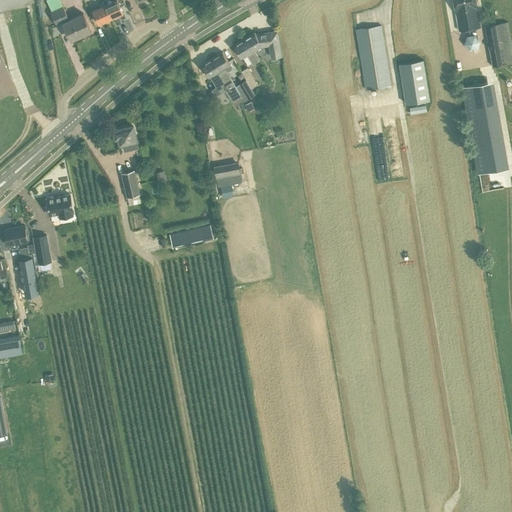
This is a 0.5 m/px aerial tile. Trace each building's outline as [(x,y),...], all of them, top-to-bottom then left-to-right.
[(69,19),(60,0),(47,0),(52,10),(51,11),(57,25),(63,23),(70,37),(82,31),(84,35),(92,31),(84,13),(69,19)] [(105,4),(111,18),(123,12),(117,0),(109,0),(110,2),(105,4)] [(453,0),(459,31),(481,27),(475,0),(453,0)] [(111,18),(105,4),(93,9),(99,23),(111,18)] [(492,65),(511,61),(511,46),(507,21),(485,26),(492,65)] [(366,89),(391,85),(381,25),(357,29),(366,89)] [(252,51),(254,50),(263,44),(270,43),(272,56),(280,55),(276,31),(257,35),(255,32),(245,39),(252,51)] [(466,47),(478,48),(480,35),(468,33),(466,47)] [(252,51),(245,39),(234,45),(242,57),(247,54),(253,64),(260,59),(254,50),(252,51)] [(226,80),(231,77),(225,67),(231,64),(223,51),(213,58),(226,80)] [(213,58),(202,64),(205,68),(204,69),(205,70),(210,76),(210,77),(211,76),(217,87),(222,84),(232,101),(242,95),(236,86),(231,77),(226,80),(213,58)] [(401,63),(408,103),(432,99),(425,59),(401,63)] [(247,67),(241,71),(247,80),(251,88),(257,84),(247,67)] [(247,80),(236,86),(242,95),(245,100),(255,94),(251,88),(247,80)] [(494,82),(466,87),(477,146),(482,175),(510,170),(504,138),(494,82)] [(245,100),(242,95),(232,101),(235,106),(245,100)] [(249,110),(256,107),(253,100),(246,103),(249,110)] [(133,125),(117,129),(117,130),(114,131),(116,138),(119,137),(120,143),(123,143),(125,150),(139,147),(133,125)] [(245,177),(242,162),(217,166),(220,181),(245,177)] [(139,193),(134,170),(122,173),(127,196),(139,193)] [(49,212),(50,214),(59,213),(60,217),(73,214),(72,210),(73,210),(70,194),(47,198),(48,206),(47,207),(48,213),(49,212)] [(4,228),(7,244),(28,240),(24,224),(4,228)] [(171,230),(173,245),(214,239),(212,224),(171,230)] [(51,261),(46,234),(33,236),(38,263),(51,261)] [(28,243),(21,244),(23,256),(20,257),(24,287),(37,285),(32,251),(29,251),(28,243)] [(0,330),(16,327),(15,319),(0,321),(0,330)] [(0,348),(20,345),(18,334),(0,337),(0,348)] [(3,395),(0,395),(0,433),(9,432),(3,395)]
